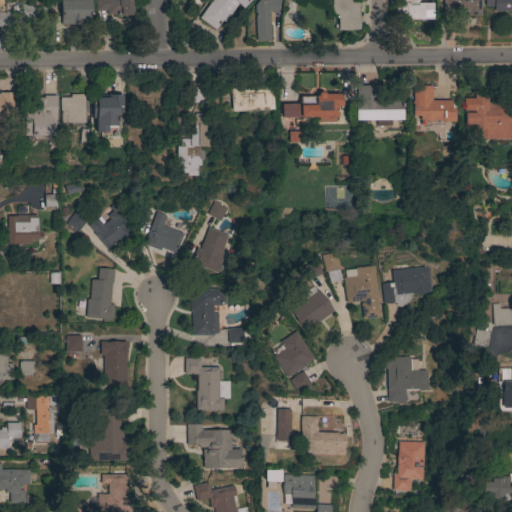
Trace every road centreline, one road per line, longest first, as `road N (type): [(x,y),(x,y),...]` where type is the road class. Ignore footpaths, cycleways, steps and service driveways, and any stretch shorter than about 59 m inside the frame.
road 1 (residential): [(0,63),(511,57)]
road 2 (residential): [(175,511),(152,445),(155,305)]
road 3 (residential): [(359,511),(373,456),(371,416),(350,365)]
